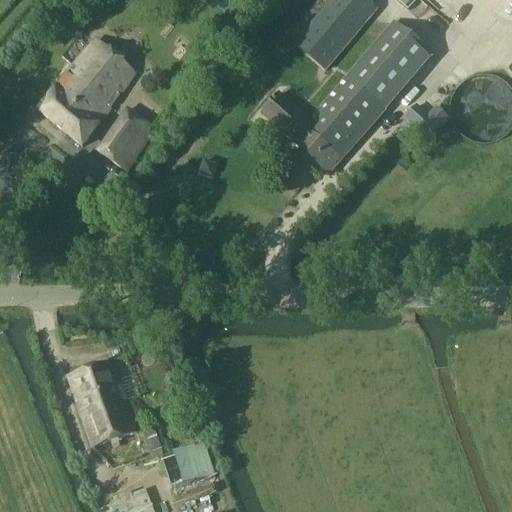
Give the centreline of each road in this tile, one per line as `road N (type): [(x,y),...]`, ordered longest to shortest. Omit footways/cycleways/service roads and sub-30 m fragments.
road 1 (unclassified): [(511,291),(0,302)]
road 2 (track): [(289,295),(292,230),(465,43),(511,40)]
